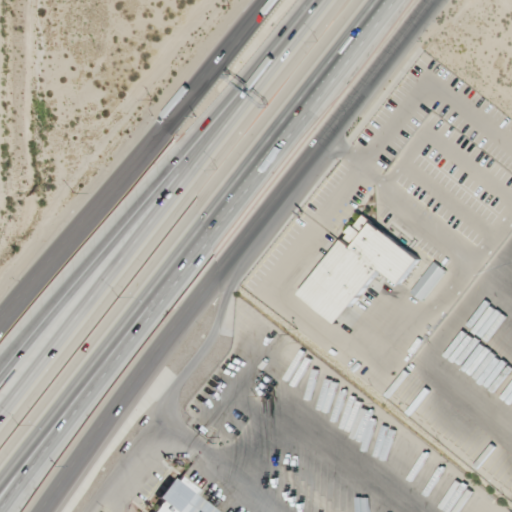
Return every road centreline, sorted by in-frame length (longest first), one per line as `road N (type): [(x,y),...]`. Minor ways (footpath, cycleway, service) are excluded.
road 1 (motorway): [(12,511),(407,0)]
road 2 (secondary): [(43,511),(436,0)]
road 3 (motorway): [(0,489),(383,0)]
road 4 (motorway): [(323,0),(0,420)]
road 5 (motorway): [(279,55),(0,381)]
road 6 (secondary): [(260,0),(0,327)]
